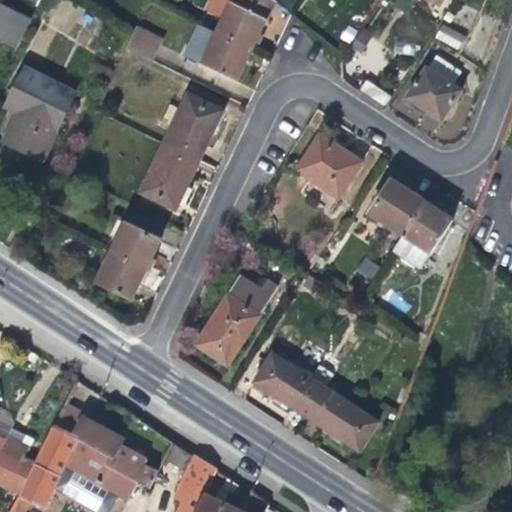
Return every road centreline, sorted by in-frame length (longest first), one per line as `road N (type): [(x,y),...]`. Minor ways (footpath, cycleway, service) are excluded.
road 1 (residential): [(137,365),(152,349),(263,108),(280,92),(318,87),(420,156),(444,163),(463,160),(480,144),(511,58)]
road 2 (tertiary): [(137,365),(340,500)]
road 3 (tertiary): [(0,276),(137,365)]
